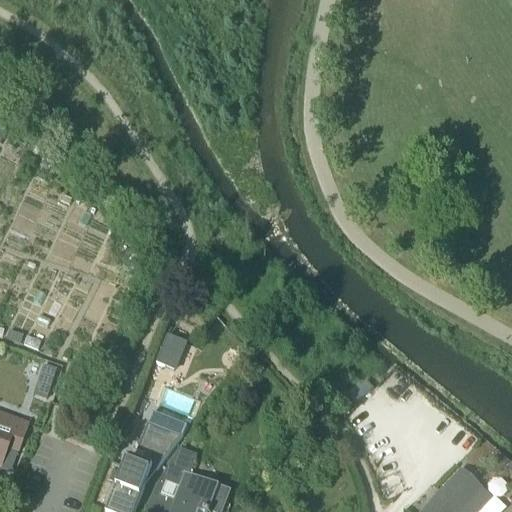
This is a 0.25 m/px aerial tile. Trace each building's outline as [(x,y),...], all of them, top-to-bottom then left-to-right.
[(136,268),(128,265),(124,274),(131,278),(136,268)] [(175,374),(187,345),(167,337),(156,366),(175,374)] [(41,344),(26,339),(23,347),(38,352),(41,344)] [(38,382),(52,387),(57,373),(43,368),(38,382)] [(355,406),(364,399),(370,393),(373,391),(372,389),(367,383),(355,394),(349,399),(355,406)] [(0,468),(7,451),(17,454),(26,426),(0,416),(0,465),(0,466),(0,468)] [(135,511),(144,490),(157,473),(182,441),(148,427),(134,463),(128,460),(107,511),(135,511)] [(223,511),(230,493),(189,478),(197,458),(180,451),(168,469),(158,487),(146,511),(223,511)] [(479,511),(490,501),(462,474),(425,511),(479,511)]
